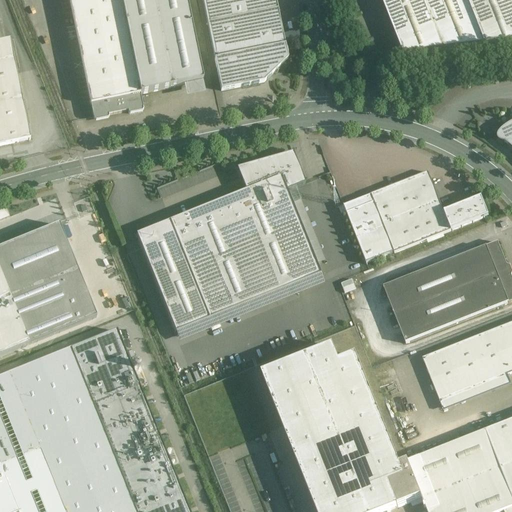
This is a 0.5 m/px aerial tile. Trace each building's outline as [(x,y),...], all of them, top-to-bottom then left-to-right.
[(120,0),(69,0),(90,106),(140,95),(120,0)] [(185,0),(120,0),(140,95),(203,82),(185,0)] [(202,0),(215,61),(285,47),(275,0),(202,0)] [(511,0),(381,0),(403,54),(511,42),(511,0)] [(0,146),(31,140),(10,41),(0,43),(0,146)] [(285,47),(215,61),(221,93),(264,83),(288,61),(285,47)] [(143,109),(140,95),(90,106),(93,120),(128,112),(129,114),(130,115),(141,113),(143,111),(143,109)] [(511,124),(510,126),(505,129),(502,132),(500,130),(497,135),(499,136),(498,137),(498,139),(498,141),(499,142),(502,143),(506,144),(511,149),(511,124)] [(281,179),(286,193),(295,189),(305,185),(293,154),(258,164),(258,166),(239,171),(247,191),(245,192),(246,193),(281,179)] [(258,166),(258,164),(237,170),(245,192),(247,191),(239,171),(258,166)] [(428,174),(372,197),(375,204),(394,254),(395,255),(485,219),(478,202),(445,215),(428,174)] [(246,193),(136,236),(175,334),(320,276),(316,267),(286,193),(281,179),(246,193)] [(295,189),(286,193),(316,267),(325,263),(295,189)] [(344,208),(347,215),(375,204),(372,197),(344,208)] [(394,254),(375,204),(347,215),(367,265),(394,254)] [(59,226),(25,240),(62,333),(96,319),(59,226)] [(25,240),(0,250),(0,271),(12,301),(30,346),(62,333),(25,240)] [(498,244),(385,288),(407,344),(511,303),(511,279),(511,278),(511,267),(511,266),(507,266),(498,244)] [(0,305),(12,301),(0,271),(0,357),(7,355),(0,336),(0,305)] [(324,285),(320,276),(175,334),(179,344),(324,285)] [(348,285),(347,283),(342,285),(345,293),(356,289),(354,283),(348,285)] [(12,301),(0,305),(0,336),(7,355),(30,346),(12,301)] [(511,374),(511,324),(422,360),(440,404),(508,377),(511,374)] [(188,511),(117,333),(71,351),(135,511),(188,511)] [(388,511),(422,499),(409,463),(400,467),(356,358),(340,364),(333,349),(263,376),(316,511),(388,511)] [(135,511),(71,351),(0,379),(0,511),(135,511)] [(511,386),(508,377),(440,404),(444,413),(511,386)] [(511,511),(511,422),(409,463),(422,499),(426,511),(511,511)]
